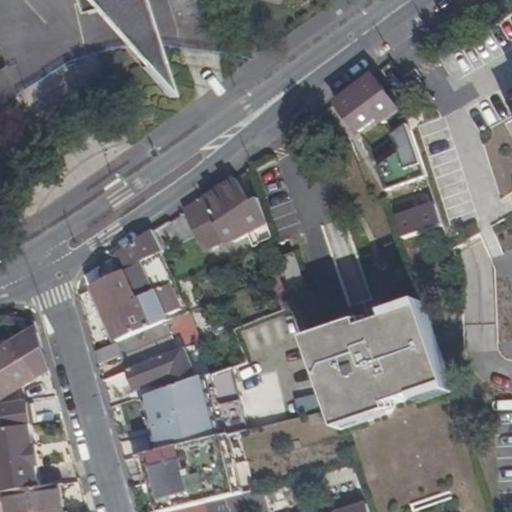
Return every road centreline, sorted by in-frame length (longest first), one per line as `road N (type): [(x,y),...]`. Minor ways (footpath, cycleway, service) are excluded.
road 1 (tertiary): [(49,271),(240,144),(309,73)]
road 2 (tertiary): [(309,73),(42,245)]
road 3 (residential): [(118,511),(49,271)]
road 4 (tertiary): [(411,0),(309,73)]
